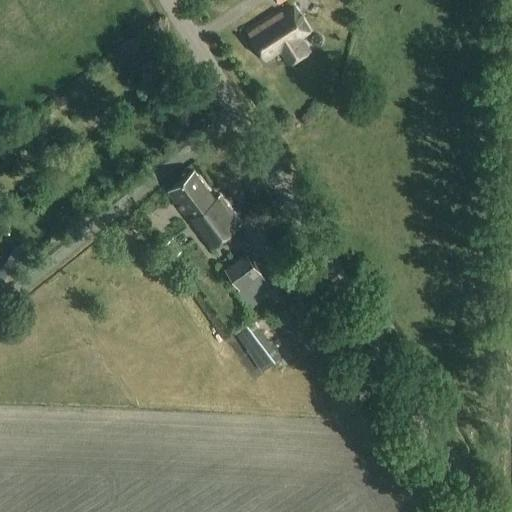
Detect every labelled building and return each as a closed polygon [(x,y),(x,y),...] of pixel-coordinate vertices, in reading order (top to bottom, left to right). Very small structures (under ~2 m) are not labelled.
[(288,67),(312,51),(303,38),(312,32),(292,2),(247,32),(267,63),(280,54),(288,67)] [(211,198),(192,171),(164,190),(176,207),(177,206),(204,244),(236,221),(217,193),(211,198)] [(173,236),(161,244),(170,256),(181,248),(173,236)] [(15,246),(0,270),(13,278),(28,254),(15,246)] [(240,288),(261,273),(246,253),(225,268),(240,288)] [(262,371),(281,358),(254,318),(235,331),(262,371)]
